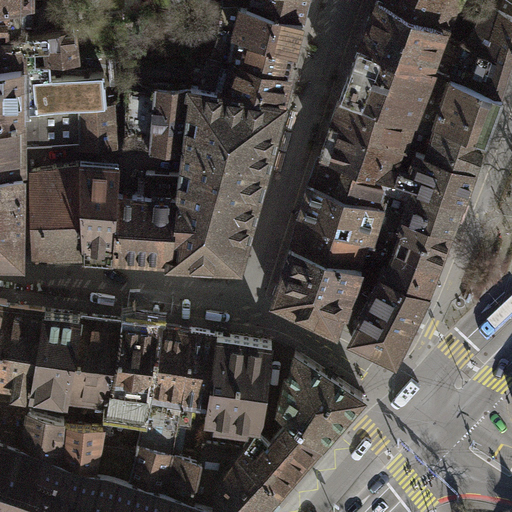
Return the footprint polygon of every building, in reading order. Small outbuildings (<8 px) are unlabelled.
[(0,0),(0,32),(34,30),(34,23),(20,23),(22,0),(0,0)] [(223,0),(224,3),(249,3),(302,17),(306,0),(223,0)] [(439,42),(444,27),(387,0),(376,0),(362,41),(431,64),(439,42)] [(387,0),(444,27),(455,0),(387,0)] [(474,38),(511,51),(511,3),(506,0),(488,0),(485,9),(474,38)] [(296,49),(302,17),(249,3),(224,3),(221,28),(296,49)] [(0,63),(50,64),(50,59),(77,57),(75,26),(47,29),(34,30),(0,32),(0,63)] [(296,49),(221,28),(214,52),(235,59),(289,73),(296,49)] [(511,59),(511,51),(474,38),(470,38),(469,41),(464,39),(461,48),(439,42),(431,64),(452,74),(502,90),(511,59)] [(431,64),(362,41),(342,94),(426,121),(435,124),(436,121),(452,74),(431,64)] [(283,102),(289,73),(235,59),(234,65),(208,58),(201,86),(283,102)] [(80,104),(109,102),(105,71),(51,76),(51,63),(50,64),(0,63),(0,110),(23,110),(80,104)] [(436,121),(486,137),(502,90),(452,74),(436,121)] [(183,147),(192,85),(149,82),(149,88),(127,86),(126,143),(183,147)] [(239,261),(259,189),(283,102),(201,86),(192,85),(181,173),(174,258),(183,259),(239,261)] [(426,121),(342,94),(334,118),(403,143),(417,148),(426,121)] [(109,102),(80,104),(80,142),(81,144),(110,143),(109,102)] [(24,144),(80,142),(80,104),(23,110),(0,110),(0,168),(24,169),(24,144)] [(403,143),(334,118),(322,152),(396,176),(398,169),(404,171),(406,166),(396,163),(403,143)] [(417,148),(475,166),(486,137),(436,121),(435,124),(426,121),(417,148)] [(410,167),(406,166),(404,171),(398,169),(396,176),(408,180),(464,198),(475,166),(417,148),(410,167)] [(396,176),(322,152),(313,180),(399,211),(408,180),(396,176)] [(35,253),(86,252),(81,165),(81,162),(32,168),(35,253)] [(81,165),(86,252),(113,254),(118,190),(120,168),(81,165)] [(24,169),(0,168),(0,257),(23,258),(24,169)] [(113,254),(174,258),(181,173),(148,171),(146,191),(118,190),(113,254)] [(399,211),(313,180),(303,212),(375,239),(388,243),(399,211)] [(464,198),(408,180),(399,211),(453,228),(464,198)] [(388,243),(439,262),(453,228),(399,211),(388,243)] [(375,239),(303,212),(293,244),(358,264),(366,242),(373,244),(375,239)] [(391,260),(385,274),(428,290),(439,262),(388,243),(375,239),(373,244),(371,252),(391,260)] [(358,264),(293,244),(275,297),(336,325),(358,264)] [(428,290),(385,274),(352,334),(396,356),(428,290)] [(0,345),(10,303),(0,301),(0,345)] [(0,375),(33,380),(46,307),(10,303),(0,345),(0,375)] [(67,408),(69,392),(80,312),(46,307),(33,380),(32,386),(55,390),(52,405),(67,408)] [(113,392),(125,318),(80,312),(69,392),(109,397),(109,395),(110,392),(113,392)] [(140,393),(147,394),(158,322),(125,318),(113,392),(110,392),(109,395),(127,397),(129,385),(141,387),(140,393)] [(174,451),(180,421),(192,327),(158,322),(147,394),(136,452),(130,475),(164,486),(174,451)] [(209,397),(217,330),(192,327),(180,421),(191,423),(194,399),(190,399),(190,395),(209,397)] [(272,339),(217,330),(209,397),(207,414),(259,423),(263,410),(272,339)] [(321,439),(364,393),(296,348),(281,409),(290,417),(321,439)] [(0,433),(1,434),(22,441),(29,407),(0,403),(0,433)] [(60,453),(65,419),(66,416),(29,407),(22,441),(60,453)] [(279,486),(321,439),(290,417),(273,435),(259,423),(245,444),(240,452),(279,486)] [(60,453),(95,464),(101,442),(104,425),(65,419),(60,453)] [(0,511),(216,511),(218,510),(218,504),(193,496),(164,486),(130,475),(95,464),(60,453),(22,441),(1,434),(0,433),(0,511)] [(240,452),(245,444),(203,439),(201,458),(193,496),(218,504),(220,482),(240,452)] [(95,464),(130,475),(136,452),(101,442),(95,464)] [(164,486),(193,496),(201,458),(174,451),(164,486)] [(219,511),(256,511),(279,486),(240,452),(220,482),(218,504),(218,510),(219,511)]
